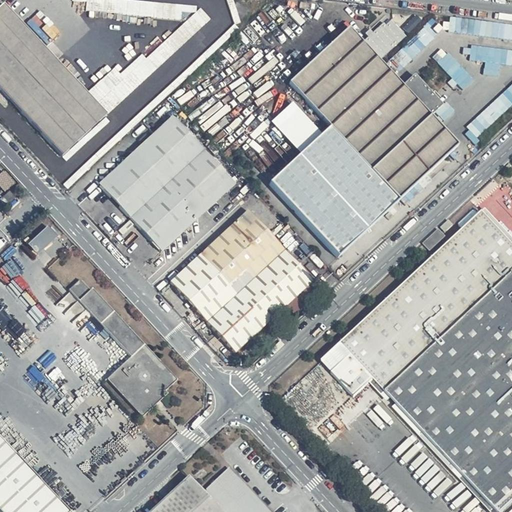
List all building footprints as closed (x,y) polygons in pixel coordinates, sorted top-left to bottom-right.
[(105,114),(3,3),(0,6),(0,90),(60,156),(105,114)] [(363,40),(380,59),(407,36),(390,17),(363,40)] [(511,24),(466,20),(464,33),(511,37),(511,24)] [(394,58),(404,68),(438,33),(427,23),(394,58)] [(288,83),(330,126),(269,182),(337,258),(459,146),(430,115),(443,104),(415,75),(402,87),(348,28),(288,83)] [(470,59),(486,61),(484,73),(498,75),(500,63),(509,64),(511,50),(472,45),(470,59)] [(446,47),(435,56),(461,89),(472,81),(446,47)] [(511,84),(464,130),(474,141),(511,104),(511,84)] [(236,184),(175,116),(100,184),(162,251),(236,184)] [(511,162),(511,161),(508,158),(500,166),(505,170),(511,162)] [(16,197),(9,190),(0,198),(7,205),(16,197)] [(511,237),(486,210),(319,360),(351,396),(368,384),(457,480),(488,511),(499,511),(511,500),(511,237)] [(312,279),(245,212),(170,282),(236,352),(312,279)] [(27,245),(36,256),(57,238),(47,227),(27,245)] [(444,237),(437,230),(423,243),(430,250),(444,237)] [(134,357),(109,380),(143,416),(180,381),(83,279),(71,290),(134,357)] [(0,511),(66,511),(67,511),(0,438),(0,511)] [(274,511),(232,462),(203,491),(190,477),(152,511),(274,511)]
